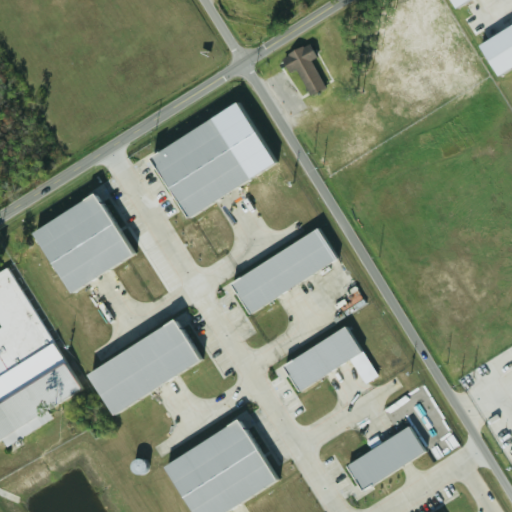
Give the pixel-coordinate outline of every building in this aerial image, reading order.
[(442,0),(448,9),(463,0),(442,0)] [(511,64),(511,21),(472,44),(490,77),(511,64)] [(321,88),(308,60),(313,58),(306,43),(278,57),(292,87),(298,84),(304,96),(321,88)] [(190,217),(152,159),(239,103),(277,161),(190,217)] [(73,293),(35,233),(98,192),(137,252),(73,293)] [(252,313),(233,284),(319,227),(338,257),(252,313)] [(0,439),(0,403),(2,402),(0,398),(0,326),(3,325),(0,320),(0,270),(6,267),(82,387),(0,439)] [(116,414),(90,374),(178,317),(204,357),(116,414)] [(301,391),(284,365),(346,325),(363,351),(301,391)] [(224,511),(195,511),(165,465),(240,416),(279,477),(224,511)] [(364,489),(349,467),(411,426),(426,449),(364,489)]
